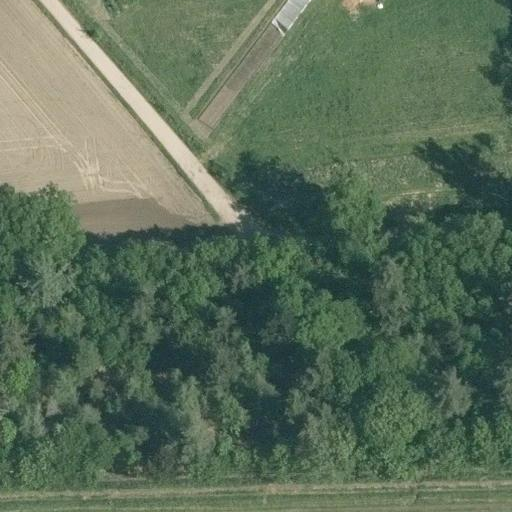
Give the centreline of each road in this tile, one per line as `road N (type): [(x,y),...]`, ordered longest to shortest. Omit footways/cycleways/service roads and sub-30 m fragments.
road 1 (unclassified): [(0,274),(511,229)]
road 2 (track): [(44,0),(264,250)]
